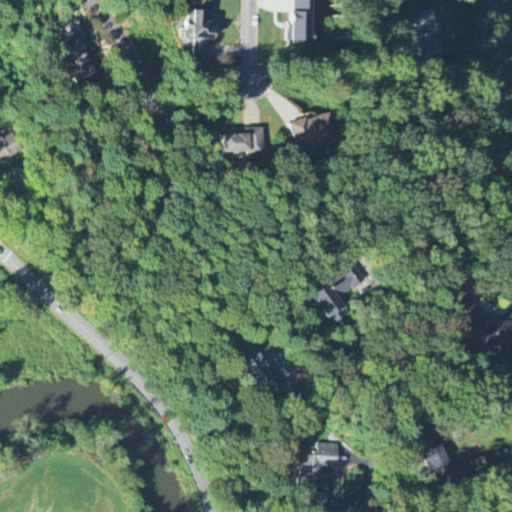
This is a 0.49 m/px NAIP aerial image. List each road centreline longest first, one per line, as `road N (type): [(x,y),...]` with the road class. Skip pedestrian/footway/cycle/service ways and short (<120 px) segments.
road 1 (primary): [(213,511),(178,428),(144,385),(0,250)]
road 2 (residential): [(90,0),(134,64),(152,123)]
